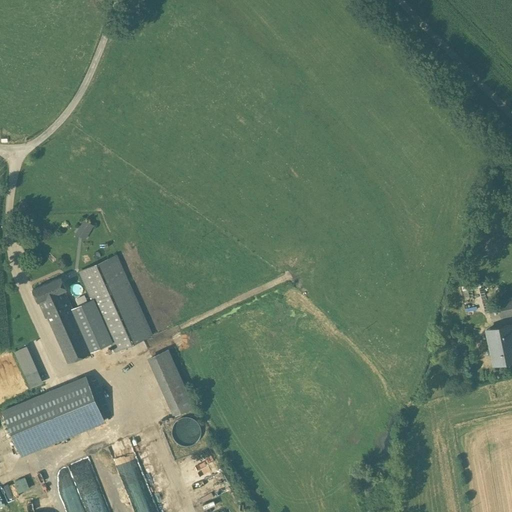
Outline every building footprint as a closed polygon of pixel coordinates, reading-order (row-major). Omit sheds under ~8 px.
[(82,218),(76,234),(87,239),(94,223),(82,218)] [(151,331),(117,254),(81,270),(89,289),(99,312),(115,347),(151,331)] [(32,287),(38,302),(69,288),(62,274),(32,287)] [(82,320),(72,297),(69,288),(38,302),(65,362),(95,349),(82,320)] [(82,320),(99,312),(89,289),(72,297),(82,320)] [(511,292),(499,295),(503,316),(511,314),(511,292)] [(511,322),(489,328),(496,364),(511,360),(511,322)] [(30,387),(43,382),(26,345),(14,351),(30,387)] [(195,403),(171,348),(151,356),(176,412),(195,403)] [(107,418),(89,376),(5,410),(23,452),(107,418)] [(180,444),(185,445),(190,444),(195,442),(198,438),(200,433),(201,428),(199,423),(196,419),(191,417),(186,416),(181,416),(177,419),(173,422),(171,427),(171,432),(173,437),(176,441),(180,444)] [(120,460),(119,451),(115,453),(82,497),(87,511),(95,511),(106,498),(106,500),(114,500),(110,496),(118,485),(119,500),(124,494),(124,502),(111,507),(113,511),(180,511),(151,437),(125,448),(149,446),(149,457),(142,458),(142,466),(136,461),(138,457),(128,449),(120,460)] [(25,476),(13,480),(18,492),(29,487),(25,476)]
